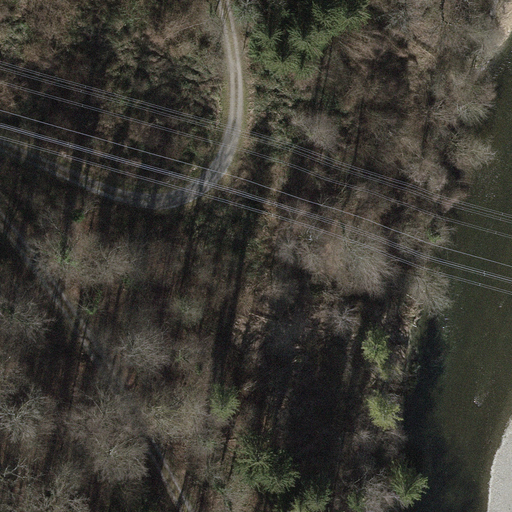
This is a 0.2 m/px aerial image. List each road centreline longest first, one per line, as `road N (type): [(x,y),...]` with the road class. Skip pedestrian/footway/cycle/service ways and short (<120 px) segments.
road 1 (track): [(0,150),(100,192),(150,202),(200,186),(228,154),(235,113),(225,0)]
road 2 (track): [(0,215),(119,383),(186,511)]
